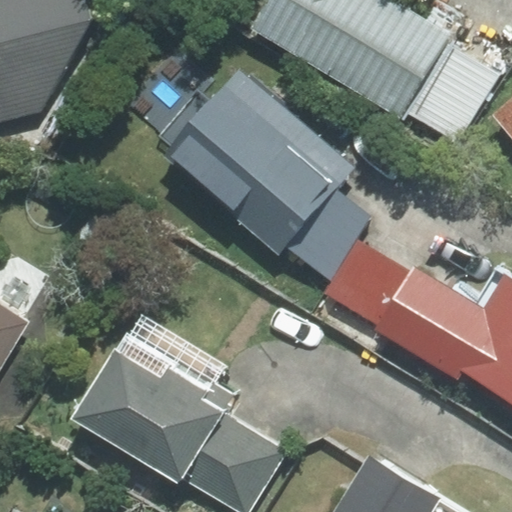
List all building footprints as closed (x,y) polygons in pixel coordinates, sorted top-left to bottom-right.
[(0,0),(0,125),(40,115),(86,14),(82,0),(0,0)] [(258,0),(243,26),(448,150),(498,68),(385,0),(258,0)] [(165,156),(317,282),(361,228),(325,199),(353,166),(236,69),(165,156)] [(511,96),(486,116),(511,149),(511,96)] [(400,266),(358,237),(318,294),(360,323),(400,266)] [(510,402),(511,397),(511,277),(496,269),(478,303),(404,263),(370,326),(510,402)] [(0,355),(19,322),(0,311),(0,355)] [(98,347),(59,419),(233,511),(256,511),(290,450),(98,347)] [(431,511),(438,500),(356,453),(322,511),(431,511)]
